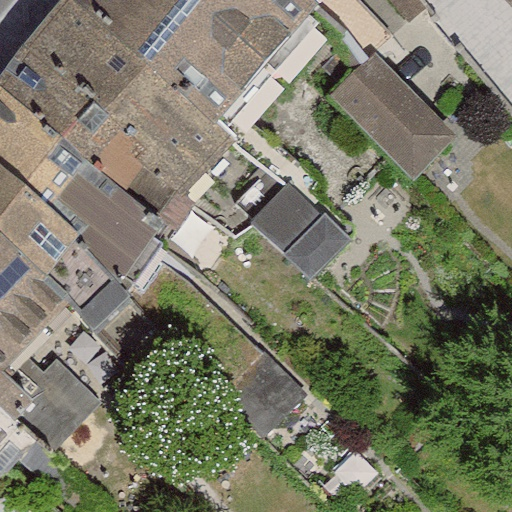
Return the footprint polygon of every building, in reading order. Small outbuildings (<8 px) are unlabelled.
[(321,0),(88,0),(81,9),(245,126),(336,10),(321,0)] [(245,126),(81,9),(0,115),(0,221),(79,295),(122,327),(262,138),(245,126)] [(390,64),(347,108),(430,188),(473,144),(390,64)] [(255,221),(316,279),(354,239),(293,182),(255,221)] [(79,295),(0,221),(0,403),(3,406),(79,295)] [(0,403),(0,511),(100,511),(41,443),(3,406),(0,403)]
